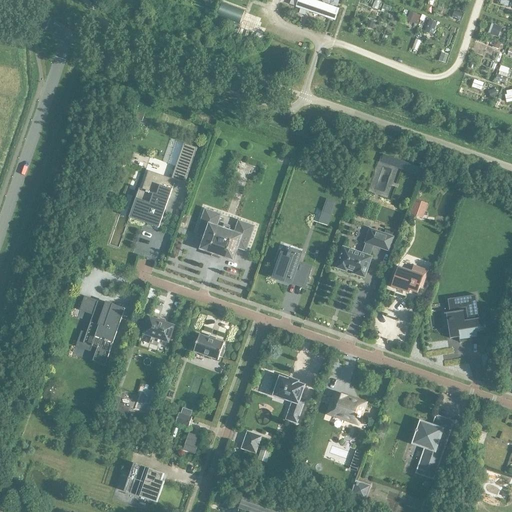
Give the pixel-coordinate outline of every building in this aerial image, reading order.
[(299,0),(297,8),(308,11),(334,20),(339,9),(312,0),(299,0)] [(138,114),(136,120),(142,122),(145,116),(138,114)] [(161,220),(162,220),(175,181),(185,184),(197,148),(184,143),(172,179),(149,171),(136,208),(134,208),(134,207),(133,207),(129,218),(144,223),(145,220),(148,221),(147,224),(155,226),(158,218),(161,219),(161,220)] [(411,168),(409,173),(419,176),(420,171),(411,168)] [(328,199),(324,211),(332,214),(336,202),(328,199)] [(416,200),(412,213),(424,217),(428,204),(416,200)] [(229,231),(230,230),(230,228),(223,225),(222,228),(217,226),(221,215),(205,209),(197,234),(205,237),(201,249),(216,254),(215,255),(216,255),(218,255),(218,256),(219,255),(233,261),(238,248),(246,251),(254,227),(239,221),(235,233),(229,231)] [(394,237),(370,229),(366,243),(367,243),(363,254),(345,248),(343,248),(343,249),(337,266),(336,268),(338,268),(345,271),(346,271),(347,270),(347,269),(355,272),(355,274),(356,274),(363,277),(365,278),(365,276),(371,259),(372,257),(370,257),(369,257),(373,245),(389,251),(394,237)] [(278,264),(273,277),(284,280),(304,287),(311,268),(298,264),(301,254),(291,250),(290,253),(288,253),(288,254),(280,251),(276,263),(278,264)] [(412,271),(398,267),(391,287),(410,293),(410,291),(418,293),(420,287),(422,287),(428,271),(427,270),(427,271),(426,276),(412,272),(413,270),(412,270),(412,271)] [(151,289),(148,298),(154,300),(157,291),(151,289)] [(484,333),(485,333),(483,318),(479,318),(475,295),(448,299),(450,312),(448,313),(444,313),(444,314),(449,314),(449,319),(453,319),(454,326),(448,327),(450,339),(459,337),(460,342),(479,339),(478,334),(478,331),(484,330),(484,333)] [(81,310),(93,314),(83,343),(84,344),(84,343),(92,346),(93,347),(93,346),(98,348),(93,361),(94,361),(94,360),(105,364),(105,365),(106,365),(125,311),(85,297),(81,308),(81,310)] [(152,336),(152,337),(151,339),(151,340),(152,339),(159,342),(160,342),(161,339),(167,342),(169,342),(169,341),(174,327),(175,326),(173,325),(167,323),(165,322),(165,323),(159,320),(158,320),(151,318),(151,317),(150,317),(149,318),(145,332),(144,332),(144,334),(145,334),(152,336)] [(210,338),(200,335),(194,352),(219,360),(220,356),(222,357),(225,348),(223,347),(224,343),(214,340),(214,339),(214,340),(210,338),(211,338),(210,338)] [(269,374),(274,376),(276,377),(273,384),(278,385),(275,395),(294,402),(288,419),(297,422),(304,400),(300,399),(304,386),(297,383),(298,382),(290,379),(290,381),(269,374)] [(335,391),(332,398),(333,399),(328,414),(352,422),(351,423),(359,426),(362,418),(361,418),(362,416),(361,416),(362,415),(365,408),(364,408),(366,403),(353,399),(353,401),(347,399),(348,396),(346,395),(337,392),(335,391)] [(116,397),(111,412),(127,417),(130,410),(119,406),(121,399),(116,397)] [(181,414),(190,417),(192,411),(183,408),(181,414)] [(179,413),(176,423),(189,427),(192,418),(190,417),(181,414),(179,413)] [(416,429),(416,431),(418,432),(416,438),(415,438),(413,444),(419,446),(420,446),(420,445),(426,447),(418,472),(433,477),(452,422),(444,419),(441,429),(421,422),(418,430),(416,429)] [(486,435),(477,432),(473,444),(482,447),(486,435)] [(189,433),(183,450),(195,454),(201,437),(189,433)] [(248,433),(243,448),(255,452),(260,437),(248,433)] [(357,450),(350,469),(357,471),(364,453),(357,450)] [(134,463),(125,491),(157,503),(165,481),(162,480),(164,474),(134,463)] [(357,483),(353,495),(365,499),(367,491),(356,487),(357,486),(358,486),(359,484),(357,483)] [(340,491),(338,497),(348,500),(351,494),(340,491)] [(286,511),(242,496),(238,510),(239,509),(248,511),(286,511)]
